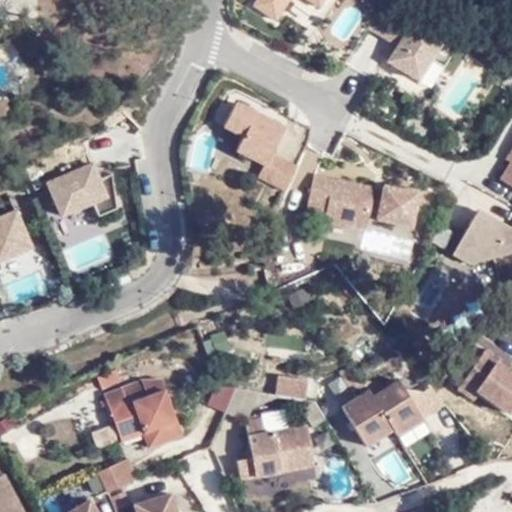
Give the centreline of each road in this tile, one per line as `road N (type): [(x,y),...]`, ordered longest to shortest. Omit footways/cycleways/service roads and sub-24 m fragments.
road 1 (residential): [(214,0),(208,35),(156,126),(161,272),(140,288),(0,342)]
road 2 (unknown): [(208,35),(450,146)]
road 3 (residential): [(511,466),(447,479),(370,511)]
